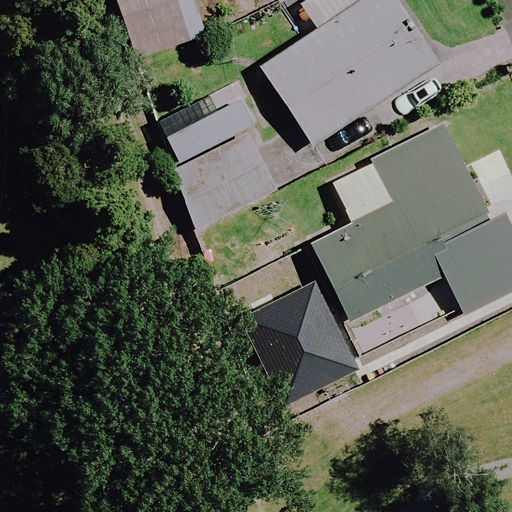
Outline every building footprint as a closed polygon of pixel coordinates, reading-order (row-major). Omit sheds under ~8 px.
[(207,39),(194,0),(115,0),(136,62),(207,39)] [(435,71),(388,0),(362,0),(258,68),(312,151),(435,71)] [(263,129),(177,165),(204,230),(290,195),(263,129)] [(488,224),(443,132),(331,185),(353,232),(313,251),(350,327),(444,282),(463,321),(511,297),(511,245),(499,218),(488,224)] [(319,328),(290,272),(246,295),(275,351),(319,328)]
